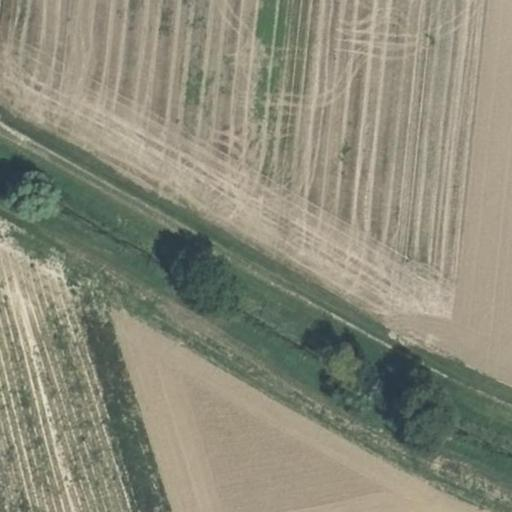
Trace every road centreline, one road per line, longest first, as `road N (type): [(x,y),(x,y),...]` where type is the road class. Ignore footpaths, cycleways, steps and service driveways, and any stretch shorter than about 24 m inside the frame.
road 1 (track): [(511,400),(235,260),(0,126)]
road 2 (track): [(511,474),(445,446),(0,204)]
